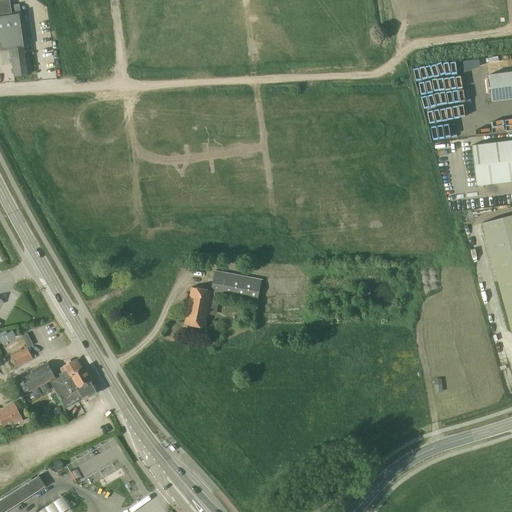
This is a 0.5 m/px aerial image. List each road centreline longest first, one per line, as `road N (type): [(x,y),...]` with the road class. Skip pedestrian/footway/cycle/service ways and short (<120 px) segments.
road 1 (track): [(143,85),(382,75),(398,63),(401,44)]
road 2 (secondary): [(180,481),(140,433),(39,263)]
road 3 (tertiary): [(511,424),(409,460),(355,510)]
road 4 (unclassified): [(0,91),(143,85)]
